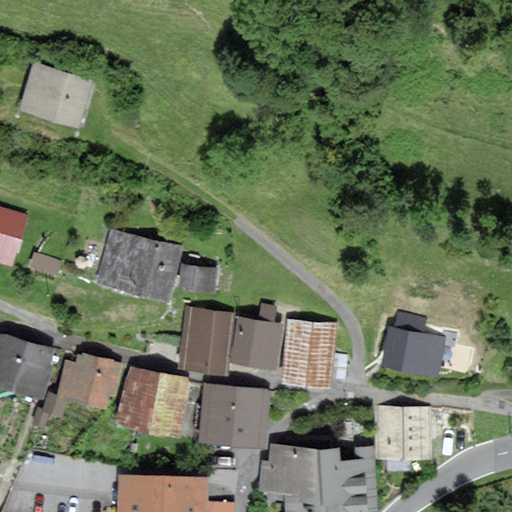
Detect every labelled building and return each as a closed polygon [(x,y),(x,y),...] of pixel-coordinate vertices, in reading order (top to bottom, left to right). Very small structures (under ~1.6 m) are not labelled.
[(35,65),(22,107),(82,125),(94,83),(35,65)] [(0,259),(10,263),(24,216),(0,208),(0,259)] [(113,231),(100,280),(167,297),(180,248),(113,231)] [(182,264),(179,286),(215,291),(218,269),(182,264)] [(190,308),(183,367),(225,372),(232,313),(190,308)] [(241,317),(234,360),(273,365),(279,323),(241,317)] [(333,324),(290,320),(285,380),(329,383),(333,324)] [(392,328),(385,363),(435,374),(443,338),(392,328)] [(53,351),(0,335),(0,381),(40,393),(53,351)] [(77,363),(68,361),(60,392),(105,403),(108,393),(113,394),(120,364),(79,354),(77,363)] [(129,366),(117,424),(175,436),(187,379),(129,366)] [(207,386),(202,438),(262,443),(267,391),(207,386)] [(380,455),(430,454),(429,408),(379,408),(380,455)] [(289,495),(289,511),(365,511),(365,510),(375,509),(374,499),(372,447),(361,448),(362,461),(336,462),(336,446),(275,449),(276,464),(262,465),(264,496),(275,495),(289,495)] [(123,479),(122,511),(202,511),(203,480),(123,479)]
